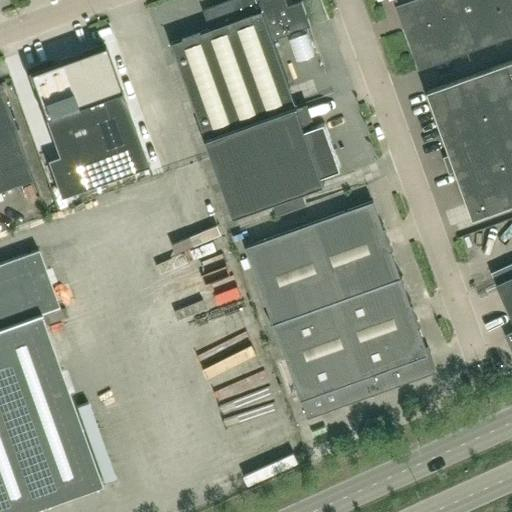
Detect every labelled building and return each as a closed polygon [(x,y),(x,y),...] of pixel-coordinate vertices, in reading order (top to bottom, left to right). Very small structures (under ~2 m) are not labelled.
[(297,105),(274,40),(311,27),(302,1),(288,6),(285,0),(231,0),(203,10),(210,29),(172,42),(206,137),(297,105)] [(511,0),(414,0),(400,5),(406,22),(408,21),(411,28),(406,30),(420,69),(511,35),(511,0)] [(148,166),(105,45),(29,73),(59,156),(47,160),(61,197),(148,166)] [(511,204),(511,61),(428,91),(473,219),(511,204)] [(0,191),(34,179),(0,84),(0,191)] [(341,169),(325,123),(306,130),(297,105),(206,137),(233,216),(325,183),(322,176),(341,169)] [(31,184),(23,186),(27,198),(35,196),(31,184)] [(372,201),(245,246),(273,322),(270,323),(270,325),(273,324),(286,359),(276,363),(288,396),(298,393),(307,417),(433,371),(427,353),(430,352),(430,351),(427,352),(400,278),(402,277),(402,276),(400,277),(372,201)] [(226,237),(230,257),(243,254),(239,235),(226,237)] [(101,484),(39,314),(58,307),(37,250),(0,263),(0,511),(22,511),(45,504),(101,484)] [(511,276),(511,266),(511,264),(492,273),(497,283),(511,276)] [(511,276),(497,283),(511,317),(511,340),(511,341),(511,340),(511,276)] [(225,324),(172,341),(213,470),(266,453),(225,324)] [(311,429),(297,434),(300,445),(315,440),(311,429)]
